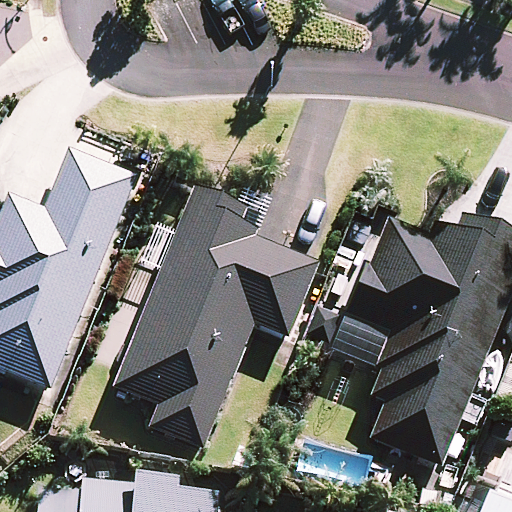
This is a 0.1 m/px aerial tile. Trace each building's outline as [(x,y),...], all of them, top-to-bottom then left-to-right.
[(0,374),(47,393),(132,180),(66,154),(42,213),(5,199),(1,210),(0,212),(0,374)] [(243,213),(190,192),(109,393),(153,411),(144,433),(200,455),(250,330),(284,344),(315,267),(251,242),(255,233),(237,227),(243,213)] [(366,443),(437,471),(511,284),(511,240),(458,219),(451,236),(430,228),(426,239),(393,226),(386,224),(367,271),(363,269),(343,319),(387,336),(373,372),(377,374),(366,401),(381,406),(366,443)] [(214,511),(216,497),(174,493),(175,484),(121,479),(120,487),(79,483),(75,511),(214,511)] [(511,511),(511,509),(483,497),(477,511),(511,511)]
